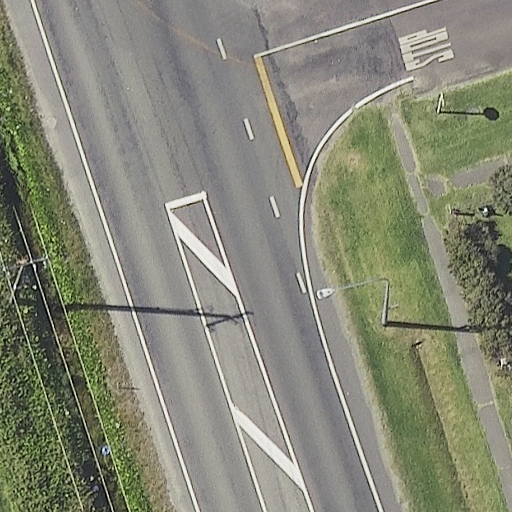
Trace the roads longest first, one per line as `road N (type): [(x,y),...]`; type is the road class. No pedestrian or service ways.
road 1 (primary): [(146,87),(288,511)]
road 2 (residential): [(146,87),(420,0)]
